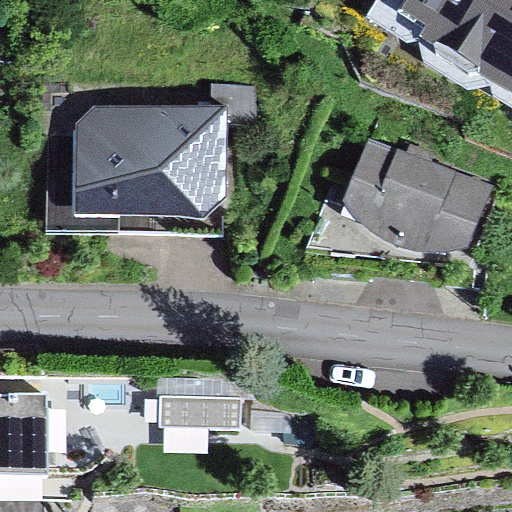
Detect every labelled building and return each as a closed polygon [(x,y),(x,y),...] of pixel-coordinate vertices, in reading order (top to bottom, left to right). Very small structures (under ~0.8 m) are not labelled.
[(511,15),(490,0),(373,0),(359,21),(495,119),(511,94),(511,15)] [(228,112),(93,111),(74,128),(73,224),(205,225),(227,204),(228,112)] [(473,196),(358,144),(323,221),(438,273),(473,196)] [(0,469),(21,470),(22,396),(0,395),(0,469)] [(164,429),(238,436),(240,411),(167,404),(164,429)]
